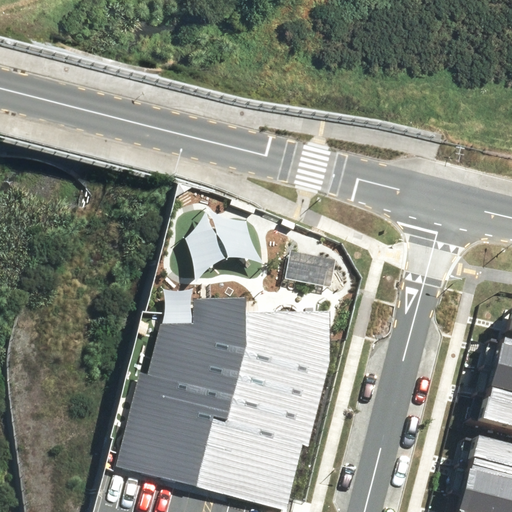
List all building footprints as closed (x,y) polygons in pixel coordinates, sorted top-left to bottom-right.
[(140,373),(116,466),(286,511),(302,443),(309,446),(331,359),(328,310),(245,314),(247,298),(194,299),(194,325),(160,323),(149,375),(140,373)] [(511,342),(501,340),(491,380),(511,384),(511,342)] [(511,392),(481,385),(471,424),(511,434),(511,392)] [(511,490),(511,448),(465,437),(455,476),(511,490)] [(511,511),(511,493),(461,481),(453,511),(511,511)]
